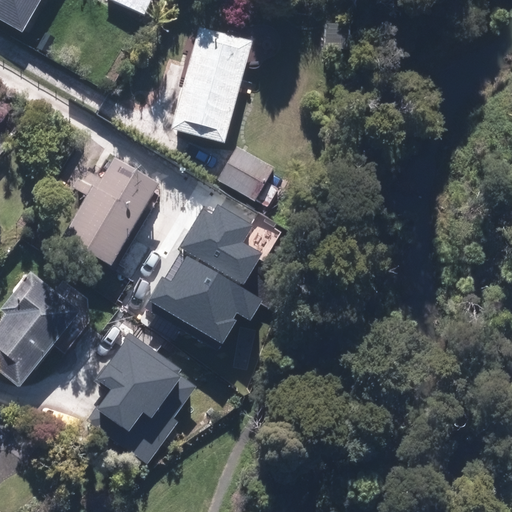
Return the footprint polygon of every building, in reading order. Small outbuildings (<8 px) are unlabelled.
[(0,0),(0,25),(20,37),(41,0),(0,0)] [(152,0),(107,0),(145,17),(152,0)] [(221,147),(250,44),(197,29),(168,132),(221,147)] [(0,157),(9,146),(0,139),(0,125),(11,112),(0,102),(0,157)] [(232,158),(216,183),(244,201),(260,176),(232,158)] [(106,272),(129,235),(148,246),(170,211),(150,199),(157,188),(110,159),(98,179),(79,167),(65,191),(83,202),(58,243),(106,272)] [(212,246),(215,241),(230,250),(245,227),(231,217),(239,205),(196,176),(169,217),(212,246)] [(0,378),(17,392),(53,348),(62,355),(81,332),(75,328),(80,321),(74,317),(79,311),(29,272),(0,308),(0,316),(2,318),(0,320),(0,378)] [(167,414),(197,375),(138,331),(91,393),(156,442),(174,419),(167,414)]
